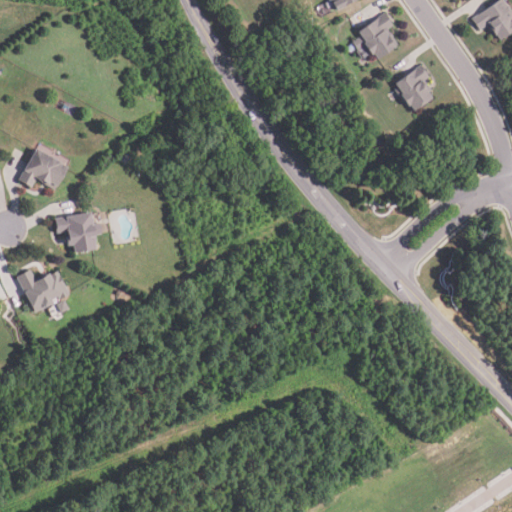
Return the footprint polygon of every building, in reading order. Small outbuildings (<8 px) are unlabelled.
[(355,0),(334,12),(330,3),(334,1),(333,0),(355,0)] [(498,0),(504,0),(511,11),(511,31),(498,41),(487,26),(478,32),(470,20),(498,0)] [(384,13),(394,25),(388,30),(397,43),(373,62),(362,47),(357,51),(351,44),(359,38),(356,34),(384,13)] [(432,97),(413,111),(393,84),(420,64),(429,78),(422,83),(432,97)] [(30,188),(16,181),(34,149),(60,163),(59,165),(65,168),(53,191),(34,180),(30,188)] [(131,158),(124,164),(120,159),(127,152),(131,158)] [(53,218),(89,213),(90,224),(98,223),(100,235),(92,236),(93,242),(92,243),(93,251),(72,254),(71,245),(65,246),(63,232),(55,233),(53,218)] [(55,272),(68,295),(57,302),(55,298),(48,301),(51,305),(34,314),(14,278),(28,270),(35,283),(55,272)] [(67,310),(60,314),(56,304),(63,301),(67,310)]
